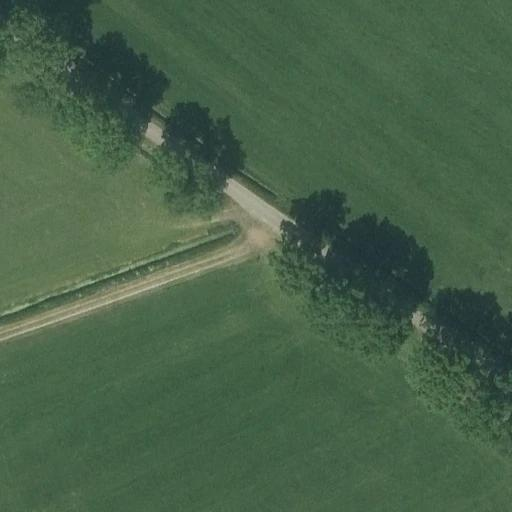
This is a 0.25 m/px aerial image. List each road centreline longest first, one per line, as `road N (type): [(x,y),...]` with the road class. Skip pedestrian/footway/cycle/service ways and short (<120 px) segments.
road 1 (unclassified): [(511,378),(0,26)]
road 2 (track): [(0,332),(284,225)]
